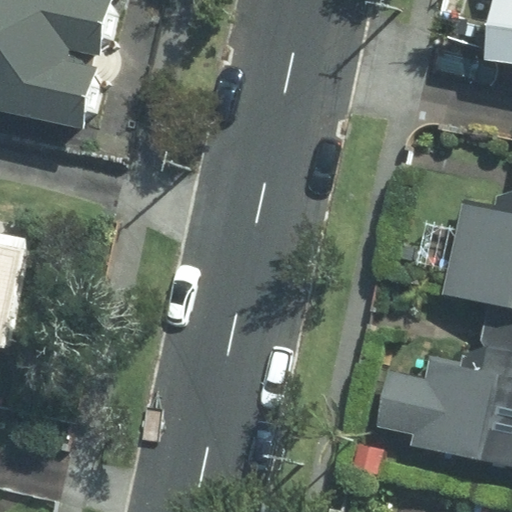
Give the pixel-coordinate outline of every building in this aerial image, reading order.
[(0,0),(0,128),(98,151),(129,13),(70,0),(0,0)] [(511,0),(499,80),(511,81),(511,0)] [(511,222),(472,215),(453,306),(496,315),(511,317),(511,222)] [(0,359),(17,362),(36,262),(0,255),(0,359)] [(511,317),(496,315),(484,376),(442,367),(437,390),(401,382),(389,441),(423,448),(420,460),(511,478),(511,317)]
